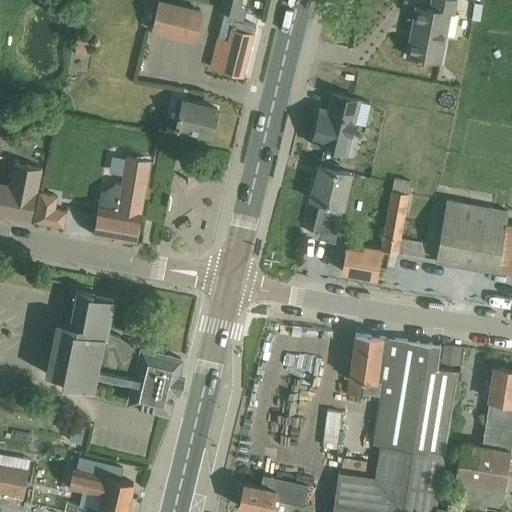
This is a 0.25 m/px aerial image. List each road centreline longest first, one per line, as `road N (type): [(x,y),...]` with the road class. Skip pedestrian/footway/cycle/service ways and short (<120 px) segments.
road 1 (primary): [(229,280),(297,0)]
road 2 (tertiary): [(511,329),(229,280)]
road 3 (primary): [(173,511),(229,280)]
road 4 (tertiary): [(0,237),(184,272)]
